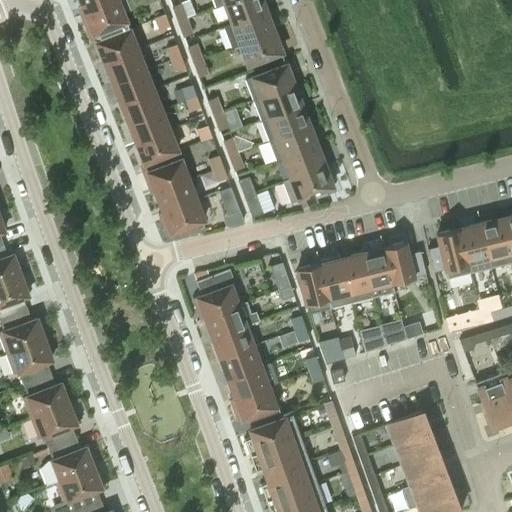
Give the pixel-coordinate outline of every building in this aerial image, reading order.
[(84,12),(115,0),(79,0),(84,12)] [(115,0),(84,12),(80,13),(91,42),(95,40),(128,27),(117,0),(115,0)] [(232,23),(265,10),(260,0),(230,0),(224,2),(232,23)] [(177,20),(187,17),(181,2),(171,6),(177,20)] [(272,30),(265,10),(232,23),(222,26),(230,46),(239,43),(272,30)] [(158,29),(169,25),(164,13),(154,17),(158,29)] [(192,32),(187,17),(177,20),(182,36),(192,32)] [(136,48),(128,27),(95,40),(104,61),(136,48)] [(280,51),(272,30),(239,43),(247,64),(280,51)] [(192,61),(202,57),(196,42),(187,46),(192,61)] [(165,47),(169,58),(180,54),(175,43),(165,47)] [(112,81),(144,68),(136,48),(104,61),(112,81)] [(180,54),(169,58),(174,70),(184,66),(180,54)] [(208,72),(202,57),(192,61),(198,76),(208,72)] [(260,96),(292,84),(285,63),(252,75),(260,96)] [(152,88),(144,68),(112,81),(119,101),(152,88)] [(185,99),(195,95),(191,83),(180,87),(185,99)] [(260,96),(252,99),(260,119),(300,104),(292,84),(260,96)] [(127,121),(160,108),(152,88),(119,101),(127,121)] [(195,95),(185,99),(189,110),(199,106),(195,95)] [(212,114),(222,110),(217,95),(207,99),(212,114)] [(300,104),(260,119),(268,139),(308,124),(300,104)] [(168,128),(160,108),(127,121),(135,141),(168,128)] [(228,125),(222,110),(212,114),(218,129),(228,125)] [(200,140),(210,136),(206,124),(196,128),(200,140)] [(315,144),(308,124),(268,139),(275,159),(282,157),(315,144)] [(176,149),(168,128),(135,141),(143,162),(176,149)] [(228,154),(238,151),(232,136),(222,139),(228,154)] [(282,157),(290,176),(290,177),(323,164),(315,144),(282,157)] [(243,165),(238,151),(228,154),(234,169),(243,165)] [(211,169),(222,165),(217,154),(207,158),(211,169)] [(150,193),(154,191),(187,178),(179,157),(142,171),(150,193)] [(290,177),(290,176),(281,180),(289,201),(298,198),(301,205),(316,199),(313,192),(331,185),(323,164),(290,177)] [(226,177),(222,165),(211,169),(215,181),(226,177)] [(237,179),(241,191),(252,187),(248,175),(237,179)] [(154,191),(161,210),(162,211),(195,198),(187,178),(154,191)] [(226,214),(238,209),(229,185),(217,190),(226,214)] [(252,187),(241,191),(250,216),(262,211),(252,187)] [(203,219),(195,198),(162,211),(161,210),(157,212),(165,233),(177,229),(179,236),(203,227),(201,220),(203,219)] [(510,215),(500,218),(511,261),(511,260),(511,213),(510,214),(510,215)] [(493,218),(479,222),(490,266),(511,261),(500,218),(494,219),(493,218)] [(468,226),(458,228),(469,271),(490,266),(479,222),(468,224),(468,226)] [(438,245),(427,247),(432,270),(444,267),(446,277),(469,271),(458,228),(450,230),(449,229),(438,232),(438,233),(436,234),(438,245)] [(391,245),(382,247),(391,282),(425,274),(419,249),(407,252),(405,241),(402,242),(402,241),(391,244),(391,245)] [(6,254),(2,243),(0,243),(0,280),(19,273),(11,252),(6,254)] [(372,248),(361,251),(372,297),(393,291),(391,282),(382,247),(372,250),(372,248)] [(349,255),(340,258),(351,302),(372,297),(361,251),(349,254),(349,255)] [(328,260),(319,263),(330,307),(351,302),(340,258),(340,256),(328,259),(328,260)] [(277,289),(289,285),(280,261),(268,265),(277,289)] [(298,268),(296,268),(307,313),(330,307),(319,263),(309,265),(309,264),(298,267),(298,268)] [(204,317),(203,316),(237,304),(230,285),(233,284),(228,269),(229,268),(228,267),(194,280),(195,281),(196,281),(201,294),(191,297),(199,318),(204,317)] [(0,316),(26,307),(22,296),(27,294),(19,273),(0,280),(0,316)] [(293,295),(289,285),(277,289),(280,299),(293,295)] [(511,303),(501,307),(504,316),(511,313),(511,303)] [(244,324),(237,304),(203,316),(204,317),(211,336),(244,324)] [(26,307),(0,316),(0,323),(2,329),(0,329),(0,337),(5,351),(43,338),(35,317),(30,318),(26,307)] [(501,307),(489,311),(492,319),(504,316),(501,307)] [(293,329),(303,325),(299,314),(289,318),(293,329)] [(458,314),(445,317),(449,332),(462,329),(458,314)] [(420,317),(400,322),(404,339),(423,333),(420,317)] [(508,323),(487,330),(489,338),(510,331),(508,323)] [(252,344),(244,324),(211,336),(219,357),(252,344)] [(308,337),(303,325),(293,329),(297,341),(308,337)] [(487,330),(470,335),(473,343),(489,338),(487,330)] [(394,333),(382,336),(385,345),(396,341),(394,333)] [(470,335),(458,339),(462,351),(475,347),(473,343),(470,335)] [(382,336),(370,340),(373,348),(385,345),(382,336)] [(50,358),(43,338),(5,351),(13,372),(17,371),(22,382),(50,372),(45,360),(50,358)] [(226,377),(259,365),(252,344),(219,357),(226,377)] [(352,345),(340,349),(343,357),(355,354),(352,345)] [(340,349),(329,353),(331,361),(343,357),(340,349)] [(307,370),(318,366),(314,355),(303,358),(307,370)] [(226,377),(233,396),(233,397),(266,385),(259,365),(226,377)] [(322,378),(318,366),(307,370),(311,381),(322,378)] [(340,367),(328,370),(331,382),(343,379),(340,367)] [(511,397),(502,370),(474,381),(492,428),(511,420),(511,397)] [(30,416),(71,400),(71,399),(67,401),(59,381),(54,383),(50,372),(22,382),(26,394),(21,395),(30,416)] [(274,404),(266,385),(233,397),(233,396),(229,398),(237,419),(248,415),(252,427),(280,417),(275,404),(274,404)] [(330,425),(338,423),(330,399),(322,402),(330,425)] [(80,421),(71,400),(30,416),(38,437),(42,435),(47,446),(75,435),(70,424),(80,421)] [(386,422),(394,443),(429,430),(421,409),(386,422)] [(252,427),(249,428),(252,435),(242,438),(254,471),(263,468),(267,480),(258,483),(268,511),(326,511),(291,413),(280,417),(252,427)] [(346,445),(338,423),(330,425),(338,448),(346,445)] [(394,443),(402,462),(436,450),(429,430),(394,443)] [(366,452),(359,433),(351,436),(358,454),(366,452)] [(79,447),(75,435),(47,446),(51,458),(47,459),(39,468),(45,484),(55,480),(96,464),(88,443),(79,447)] [(354,468),(346,445),(338,448),(346,470),(354,468)] [(402,462),(410,485),(445,472),(436,450),(402,462)] [(373,471),(366,452),(358,454),(365,474),(373,471)] [(105,484),(96,464),(55,480),(62,500),(48,506),(50,511),(71,511),(72,511),(100,499),(95,488),(105,484)] [(362,490),(354,468),(346,470),(354,493),(362,490)] [(380,493),(373,471),(365,474),(373,496),(380,493)] [(410,485),(418,504),(452,492),(445,472),(410,485)] [(369,511),(362,490),(354,493),(361,511),(369,511)] [(418,504),(420,511),(459,511),(452,492),(418,504)] [(387,511),(380,493),(373,496),(378,511),(387,511)] [(104,511),(100,499),(72,511),(71,511),(115,511),(113,507),(104,511)]
